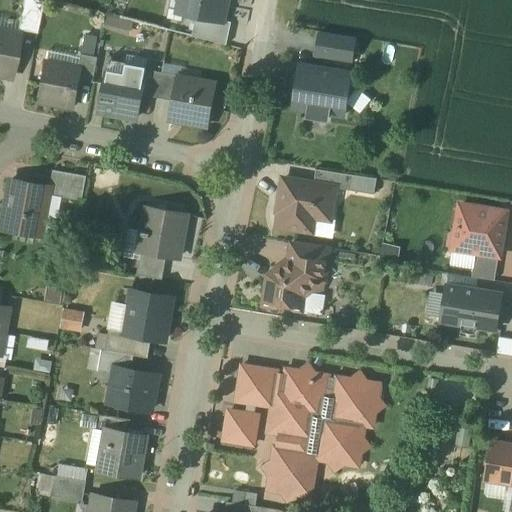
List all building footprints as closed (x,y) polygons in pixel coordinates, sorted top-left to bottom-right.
[(17,0),(16,30),(35,31),(35,0),(17,0)] [(227,0),(174,0),(172,11),(195,16),(223,22),(227,0)] [(104,12),(100,27),(127,35),(131,20),(104,12)] [(195,16),(190,35),(225,45),(231,24),(223,22),(195,16)] [(20,35),(0,30),(0,83),(11,85),(20,35)] [(357,37),(318,31),(313,58),(353,64),(357,37)] [(82,67),(37,58),(27,108),(74,116),(82,67)] [(354,70),(297,60),(288,113),(346,122),(354,70)] [(145,73),(100,63),(89,113),(135,122),(145,73)] [(216,80),(172,72),(162,125),(207,135),(216,80)] [(375,180),(314,172),(312,188),(335,191),(373,195),(375,180)] [(48,188),(47,196),(77,201),(81,181),(51,175),(48,188)] [(48,188),(4,180),(0,203),(0,229),(40,236),(47,196),(48,188)] [(312,188),(279,182),(272,230),(310,235),(312,221),(331,224),(335,191),(312,188)] [(456,200),(448,249),(500,257),(508,209),(456,200)] [(192,211),(140,202),(131,255),(183,266),(192,211)] [(284,262),(263,277),(257,307),(297,314),(299,300),(322,286),(327,253),(286,247),(284,262)] [(475,255),(472,277),(494,280),(498,259),(475,255)] [(445,281),(438,322),(497,331),(503,290),(445,281)] [(176,295),(120,285),(110,338),(166,350),(176,295)] [(44,301),(57,301),(58,289),(44,289),(44,301)] [(59,309),(58,330),(79,331),(80,310),(59,309)] [(511,339),(497,337),(494,353),(511,355),(511,339)] [(236,361),(230,403),(269,410),(265,434),(273,435),(270,460),(260,467),(267,477),(264,491),(280,493),(287,502),(296,496),(314,499),(319,463),(327,464),(334,473),(343,467),(360,469),(363,453),(372,447),(365,437),(367,427),(376,429),(379,412),(389,406),(381,397),(383,384),(369,382),(360,371),(349,379),(316,374),(308,363),(299,371),(236,361)] [(160,372),(107,363),(100,410),(153,420),(160,372)] [(261,415),(227,408),(220,443),(254,449),(261,415)] [(149,437),(99,427),(91,473),(140,483),(149,437)] [(511,446),(492,443),(486,478),(511,482),(511,446)] [(39,473),(36,493),(81,501),(86,469),(56,464),(54,476),(39,473)] [(131,511),(134,502),(107,497),(94,495),(91,511),(131,511)]
